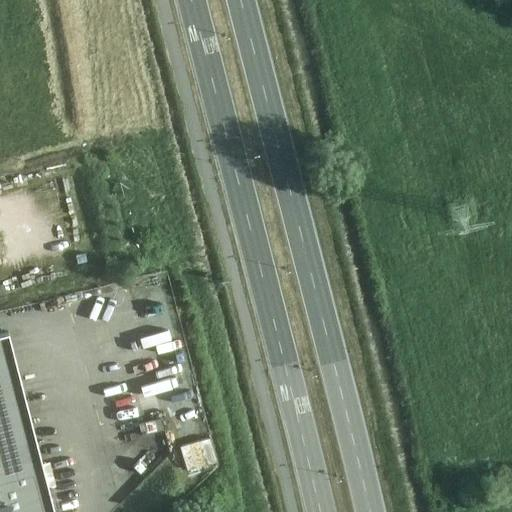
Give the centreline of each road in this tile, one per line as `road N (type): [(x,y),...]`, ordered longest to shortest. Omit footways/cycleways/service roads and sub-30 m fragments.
road 1 (secondary): [(190,0),(320,511)]
road 2 (secondary): [(370,511),(241,0)]
